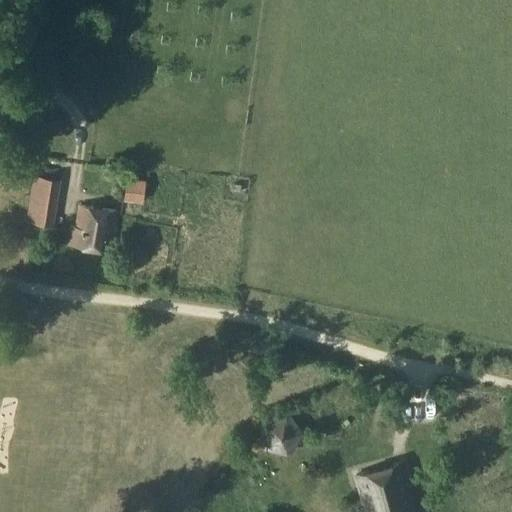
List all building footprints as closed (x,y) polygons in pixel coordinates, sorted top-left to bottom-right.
[(63,179),(34,175),(27,223),(55,228),(63,179)] [(124,178),(123,216),(143,216),(144,178),(124,178)] [(119,211),(78,203),(71,246),(112,254),(119,211)] [(213,327),(213,316),(182,315),(182,327),(213,327)] [(294,407),(260,409),(263,452),(296,450),(294,407)] [(417,511),(404,461),(355,474),(364,511),(417,511)] [(209,511),(252,511),(247,496),(228,502),(227,495),(206,501),(209,511)]
